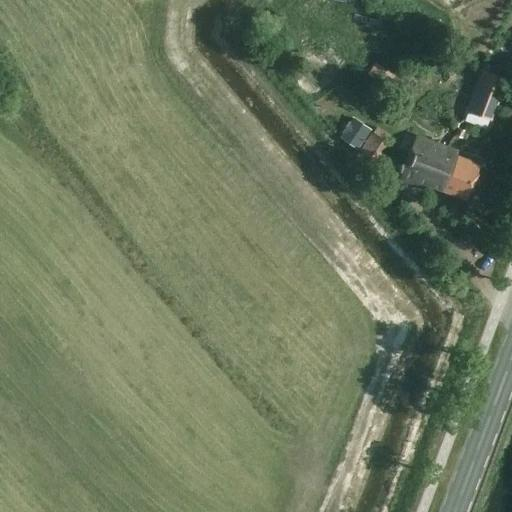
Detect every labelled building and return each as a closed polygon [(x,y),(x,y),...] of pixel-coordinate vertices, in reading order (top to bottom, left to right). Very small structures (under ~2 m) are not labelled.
[(367,75),(388,88),(395,77),(374,64),(367,75)] [(456,129),(454,137),(462,139),(465,132),(456,129)] [(352,161),(370,173),(388,144),(371,132),(352,161)] [(427,190),(429,185),(443,147),(415,137),(399,180),(427,190)] [(443,147),(429,185),(466,199),(478,166),(455,158),(457,152),(443,147)]
